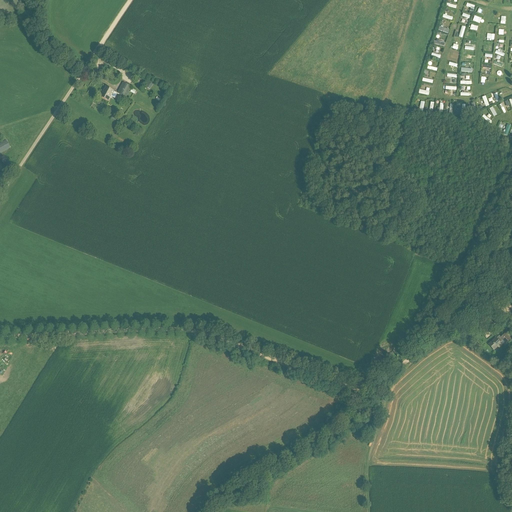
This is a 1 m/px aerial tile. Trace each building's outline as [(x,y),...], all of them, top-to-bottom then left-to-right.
[(123,96),(129,86),(123,82),(117,93),(123,96)] [(109,101),(114,91),(106,87),(101,96),(109,101)] [(0,153),(10,148),(6,140),(0,143),(0,153)] [(496,338),(501,343),(503,340),(506,343),(511,339),(505,334),(501,338),(499,336),(497,339),(496,338)] [(497,346),(501,343),(496,338),(489,345),(494,350),(497,347),(497,346)]
